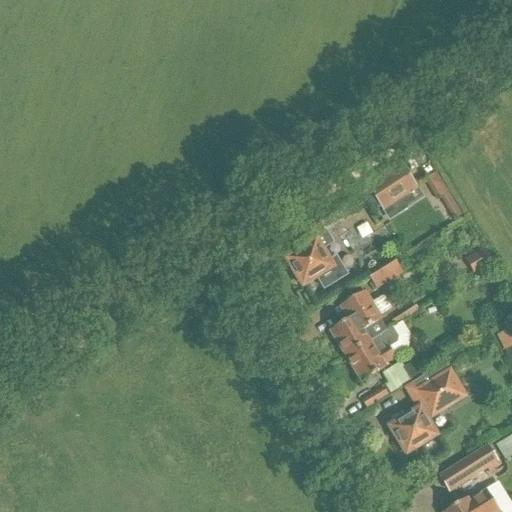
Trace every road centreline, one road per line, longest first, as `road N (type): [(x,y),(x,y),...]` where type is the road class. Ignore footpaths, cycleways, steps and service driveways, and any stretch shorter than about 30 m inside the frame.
road 1 (unclassified): [(223,236),(511,55)]
road 2 (unclassified): [(390,511),(223,236)]
road 3 (unclassified): [(0,377),(223,236)]
